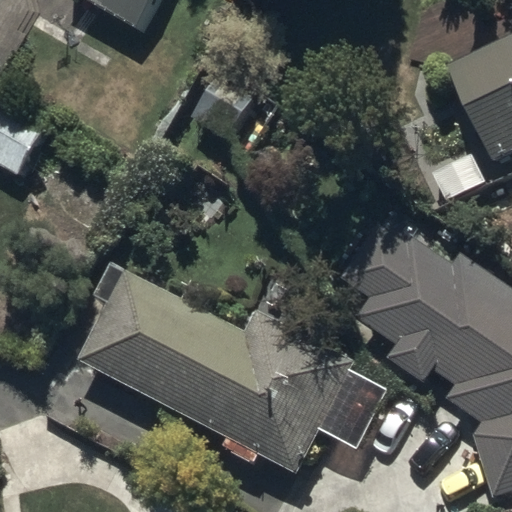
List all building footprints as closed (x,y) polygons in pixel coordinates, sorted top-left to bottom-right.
[(87,0),(143,32),(160,0),(87,0)] [(511,41),(455,69),(501,166),(511,160),(511,41)] [(0,86),(0,165),(23,179),(58,120),(0,86)] [(405,347),(396,361),(434,386),(442,374),(461,386),(452,400),(488,424),(481,435),(503,503),(511,500),(511,286),(470,259),(463,271),(420,242),(416,248),(385,228),(350,282),(379,300),(365,321),(405,347)] [(113,306),(84,364),(235,442),(229,453),(260,469),(267,456),(305,476),(363,364),(264,313),(253,335),(119,265),(101,300),(113,306)]
